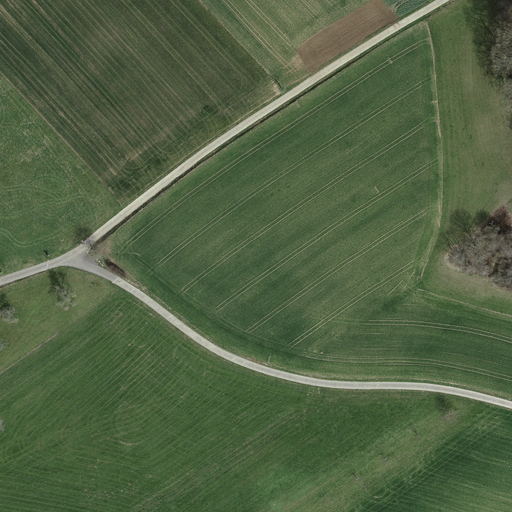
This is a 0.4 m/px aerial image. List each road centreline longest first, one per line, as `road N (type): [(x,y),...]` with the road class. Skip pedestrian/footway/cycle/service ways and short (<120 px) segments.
road 1 (track): [(65,260),(115,278),(251,366),(511,404)]
road 2 (track): [(65,260),(181,168),(442,0)]
